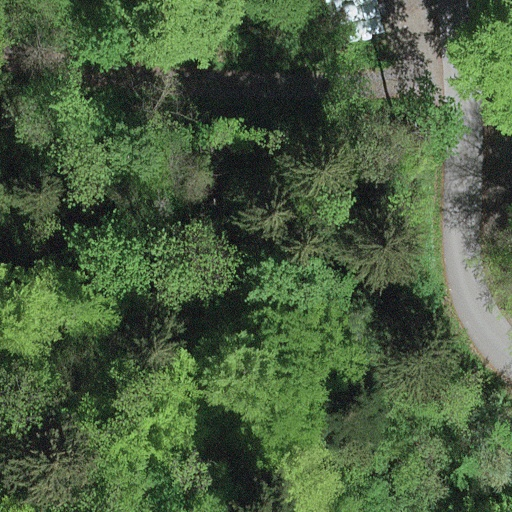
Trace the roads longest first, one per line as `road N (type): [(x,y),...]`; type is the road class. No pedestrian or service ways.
road 1 (track): [(0,41),(120,62),(465,75)]
road 2 (unclassified): [(458,0),(465,75),(455,104),(447,209),(461,294),(492,350),(511,358)]
